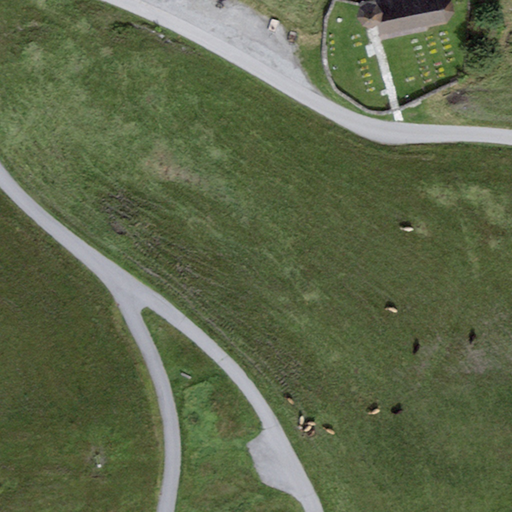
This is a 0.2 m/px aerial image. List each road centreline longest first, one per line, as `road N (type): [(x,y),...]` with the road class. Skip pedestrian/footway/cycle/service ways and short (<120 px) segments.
road 1 (track): [(511,138),(364,128),(173,22),(117,0)]
road 2 (residential): [(314,511),(261,407),(226,363),(114,276)]
road 3 (residential): [(167,511),(169,405),(114,276)]
road 4 (residential): [(114,276),(24,203),(0,166)]
